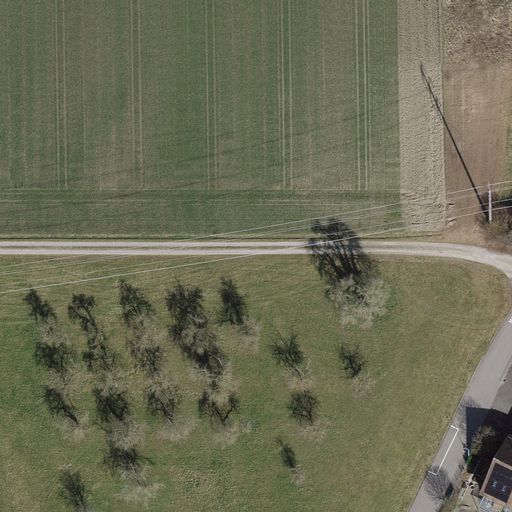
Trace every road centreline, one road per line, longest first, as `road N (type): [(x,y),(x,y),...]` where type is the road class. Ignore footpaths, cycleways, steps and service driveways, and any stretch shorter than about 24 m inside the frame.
road 1 (track): [(511,267),(480,255),(0,253)]
road 2 (residential): [(511,346),(427,511)]
